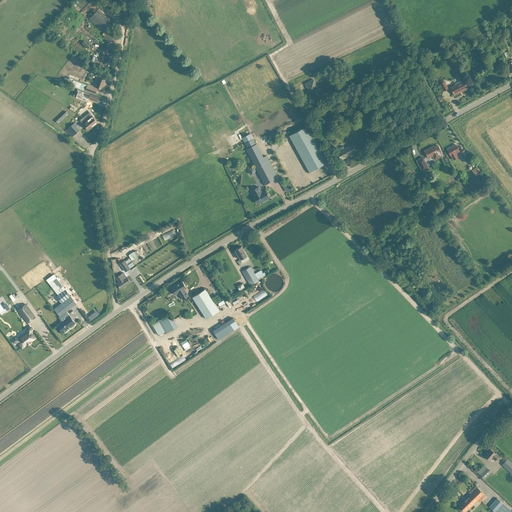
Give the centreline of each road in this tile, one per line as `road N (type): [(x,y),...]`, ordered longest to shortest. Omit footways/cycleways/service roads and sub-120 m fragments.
road 1 (unclassified): [(116,311),(219,244),(511,84)]
road 2 (unclassified): [(116,311),(93,157),(124,18),(102,0)]
road 3 (unclassified): [(0,397),(116,311)]
road 4 (unclassified): [(420,511),(478,432),(511,403)]
